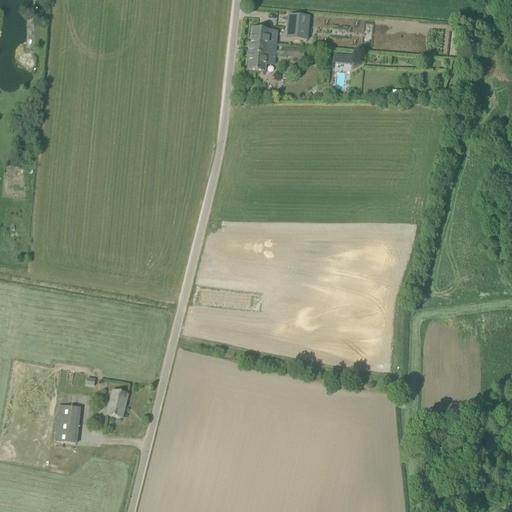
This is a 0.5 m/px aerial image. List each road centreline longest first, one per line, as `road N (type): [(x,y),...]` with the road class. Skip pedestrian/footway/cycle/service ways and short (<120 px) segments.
road 1 (track): [(176,340),(399,381),(405,292),(425,288),(434,275),(489,77),(486,36)]
road 2 (unclassified): [(132,511),(220,166),(237,0)]
